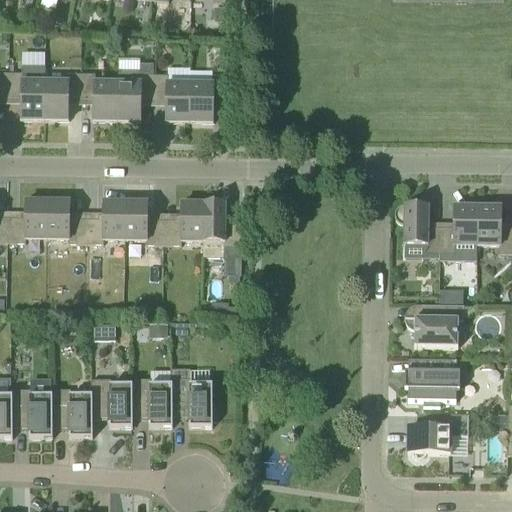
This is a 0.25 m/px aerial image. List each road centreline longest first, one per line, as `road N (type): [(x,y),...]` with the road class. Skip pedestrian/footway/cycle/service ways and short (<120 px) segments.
road 1 (residential): [(0,168),(378,172)]
road 2 (residential): [(378,172),(372,500)]
road 3 (residential): [(195,485),(0,472)]
road 4 (residential): [(372,500),(511,503)]
road 5 (residential): [(378,172),(405,164),(511,165)]
